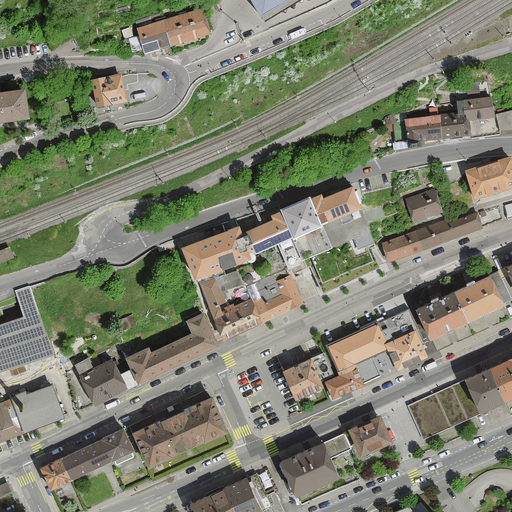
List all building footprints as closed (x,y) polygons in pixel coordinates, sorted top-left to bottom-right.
[(251,0),(261,16),(264,22),(300,0),(251,0)] [(162,20),(170,47),(209,36),(201,8),(162,20)] [(170,47),(162,20),(136,27),(138,35),(128,38),(132,52),(142,49),(144,55),(170,47)] [(122,77),(124,85),(138,83),(138,75),(130,74),(122,77)] [(121,75),(91,81),(98,109),(127,102),(124,85),(122,77),(121,75)] [(0,120),(3,120),(29,117),(25,87),(0,90),(0,120)] [(459,114),(460,120),(469,118),(472,118),(495,115),(493,95),(457,100),(459,114)] [(500,131),(511,130),(511,112),(495,115),(500,131)] [(460,120),(459,114),(439,116),(442,136),(453,135),(467,134),(471,133),(469,118),(460,120)] [(495,115),(469,118),(471,133),(471,134),(471,136),(500,131),(495,115)] [(438,137),(442,136),(439,116),(405,120),(408,144),(420,143),(419,141),(419,139),(438,137)] [(511,163),(510,158),(465,172),(474,199),(511,186),(511,163)] [(273,220),(242,233),(239,226),(233,228),(228,230),(228,231),(183,248),(197,280),(248,261),(249,262),(251,263),(252,263),(254,262),(255,261),(256,260),(256,259),(256,257),(255,256),(254,255),(279,245),(288,266),(289,268),(291,273),(310,264),(323,292),(376,269),(380,267),(372,248),(377,246),(375,242),(361,209),(352,187),(323,199),(321,195),(317,196),(311,199),(310,197),(296,203),(280,209),(281,211),(276,213),(271,216),(273,220)] [(434,190),(405,200),(413,222),(442,211),(434,190)] [(478,214),(482,226),(503,219),(499,207),(478,214)] [(417,230),(423,248),(482,226),(478,214),(477,212),(450,221),(449,219),(417,230)] [(417,230),(382,243),(388,260),(423,248),(417,230)] [(0,263),(13,258),(9,247),(0,250),(0,263)] [(511,280),(506,268),(498,272),(510,299),(511,297),(511,280)] [(238,271),(214,279),(218,289),(221,288),(222,292),(243,285),(238,271)] [(510,299),(498,272),(490,275),(504,304),(511,301),(510,299)] [(262,296),(253,300),(261,320),(303,301),(291,274),(276,281),(281,294),(264,302),(262,296)] [(281,294),(276,281),(273,275),(265,278),(247,286),(251,296),(253,300),(262,296),(264,302),(281,294)] [(490,275),(418,310),(431,338),(449,330),(467,321),(485,313),(504,304),(490,275)] [(214,279),(202,284),(215,315),(222,312),(221,309),(220,305),(226,303),(222,292),(221,288),(218,289),(214,279)] [(24,312),(0,320),(0,347),(48,331),(40,307),(38,308),(30,287),(17,291),(24,312)] [(222,312),(215,315),(224,336),(261,320),(253,300),(251,296),(221,309),(222,312)] [(417,330),(407,309),(376,323),(386,344),(388,348),(397,369),(412,362),(428,355),(417,330)] [(149,343),(125,355),(131,367),(138,381),(219,343),(216,336),(204,310),(186,318),(191,329),(151,348),(149,343)] [(132,314),(119,319),(123,328),(136,322),(132,314)] [(386,344),(376,323),(327,345),(340,375),(335,377),(325,381),(332,397),(364,383),(397,369),(388,348),(386,344)] [(0,370),(55,351),(48,331),(0,347),(0,370)] [(321,354),(311,359),(322,383),(325,381),(335,377),(324,353),(321,354)] [(88,357),(75,364),(78,369),(81,375),(94,368),(90,361),(88,357)] [(81,375),(80,376),(95,404),(128,386),(138,381),(131,367),(120,372),(113,358),(94,368),(81,375)] [(511,358),(490,368),(504,402),(511,398),(511,358)] [(288,369),(284,371),(295,395),(322,383),(311,359),(288,369)] [(504,402),(490,368),(484,371),(465,379),(480,413),(504,402)] [(78,411),(95,404),(80,376),(81,375),(78,369),(66,376),(78,411)] [(480,413),(465,379),(407,405),(422,438),(480,413)] [(11,394),(13,398),(25,428),(65,412),(53,381),(27,391),(25,388),(11,394)] [(229,433),(212,397),(186,409),(184,410),(184,412),(161,423),(160,421),(158,422),(132,433),(142,455),(149,469),(173,458),(172,457),(204,443),(204,444),(229,433)] [(0,437),(25,428),(13,398),(0,403),(0,437)] [(355,428),(349,430),(355,444),(352,445),(357,458),(391,443),(380,417),(355,428)] [(123,429),(62,458),(73,481),(108,464),(115,461),(117,465),(134,457),(132,453),(134,452),(123,429)] [(333,439),(324,443),(331,459),(351,450),(344,434),(333,439)] [(288,459),(281,462),(297,499),(340,480),(331,459),(324,443),(302,452),(288,459)] [(73,481),(62,458),(42,467),(53,490),(64,485),(73,481)] [(247,477),(225,488),(235,511),(259,511),(263,510),(263,511),(284,511),(275,491),(267,495),(257,473),(247,477)] [(8,482),(0,485),(0,497),(12,492),(8,482)] [(235,511),(225,488),(189,505),(192,511),(235,511)] [(428,511),(421,502),(409,507),(397,511),(428,511)]
